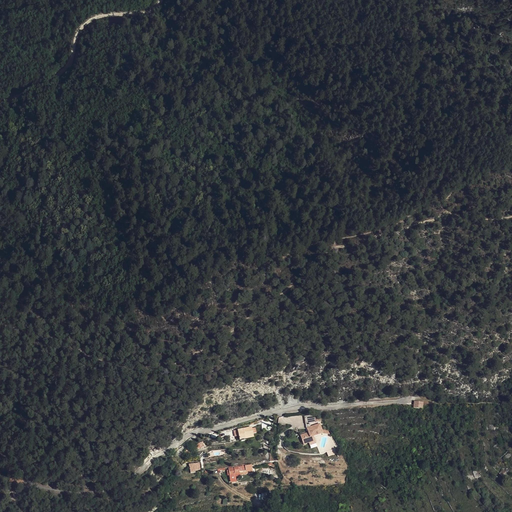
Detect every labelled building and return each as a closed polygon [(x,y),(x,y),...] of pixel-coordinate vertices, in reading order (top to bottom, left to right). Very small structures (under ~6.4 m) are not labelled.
[(306,414),(307,423),(311,422),(317,422),(317,414),(306,414)] [(310,442),(317,440),(315,435),(324,432),(323,429),(321,423),(311,426),(308,427),(310,431),(301,434),(304,444),(310,442)] [(246,438),(245,435),(253,433),(251,426),(237,428),(239,439),(246,438)] [(505,468),(500,463),(496,467),(501,472),(505,468)] [(246,465),(231,468),(232,475),(238,474),(237,471),(247,470),(246,465)]
